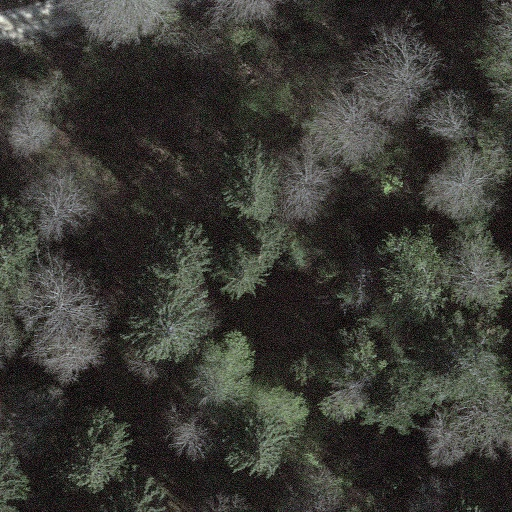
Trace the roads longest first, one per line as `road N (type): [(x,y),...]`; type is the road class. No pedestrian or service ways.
road 1 (track): [(463,0),(511,216)]
road 2 (unclassified): [(133,0),(0,27)]
